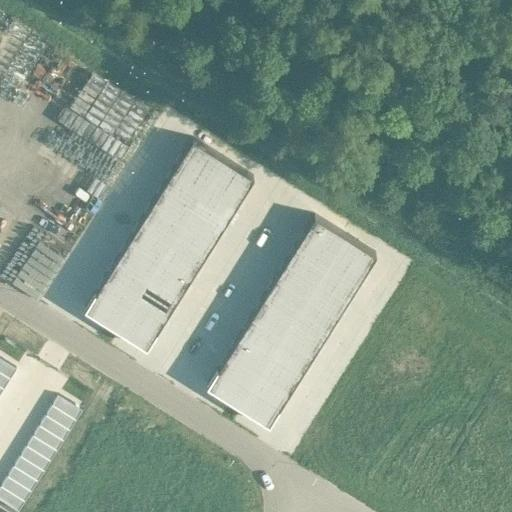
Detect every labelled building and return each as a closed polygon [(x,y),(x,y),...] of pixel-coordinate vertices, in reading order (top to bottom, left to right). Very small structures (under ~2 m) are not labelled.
[(112,129),(99,150),(117,161),(130,141),(112,129)] [(143,342),(251,171),(189,133),(82,303),(143,342)] [(93,179),(83,174),(73,192),(83,197),(93,179)] [(76,205),(64,198),(64,197),(53,192),(44,210),(67,222),(76,205)] [(0,232),(49,263),(61,245),(3,208),(0,213),(0,232)] [(265,419),(373,248),(311,210),(204,380),(265,419)] [(0,264),(8,250),(0,245),(0,264)] [(444,293),(337,463),(398,502),(505,331),(444,293)] [(0,369),(7,374),(13,364),(0,355),(0,369)] [(49,400),(73,415),(79,405),(55,390),(49,400)] [(49,400),(43,410),(66,425),(73,415),(49,400)] [(36,421),(60,436),(66,425),(43,410),(36,421)] [(36,421),(30,431),(53,446),(60,436),(36,421)] [(30,431),(23,441),(47,456),(53,446),(30,431)] [(17,451),(41,466),(47,456),(23,441),(17,451)] [(34,476),(41,466),(17,451),(11,461),(34,476)] [(511,511),(511,459),(479,511),(511,511)] [(4,471),(28,486),(34,476),(11,461),(4,471)] [(28,486),(4,471),(0,478),(0,482),(22,496),(28,486)] [(22,496),(0,482),(0,497),(15,507),(22,496)]
